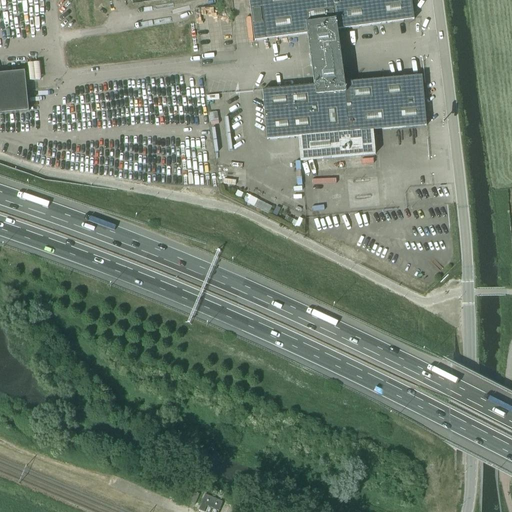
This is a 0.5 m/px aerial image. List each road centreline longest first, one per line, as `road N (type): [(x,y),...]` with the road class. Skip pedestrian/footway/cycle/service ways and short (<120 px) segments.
road 1 (motorway): [(0,229),(249,326),(511,454)]
road 2 (motorway): [(511,414),(249,288),(0,191)]
road 3 (unknown): [(248,51),(258,144),(275,175),(309,181),(458,167)]
road 4 (tertiary): [(437,0),(467,292)]
road 5 (unknown): [(46,75),(51,138),(62,150),(208,172)]
road 6 (tertiary): [(466,511),(467,292)]
road 7 (unknown): [(248,51),(46,75)]
road 8 (track): [(184,511),(0,441)]
road 9 (unknown): [(441,30),(248,51)]
